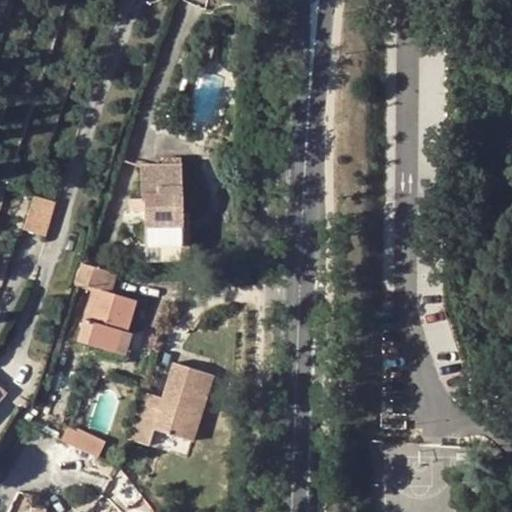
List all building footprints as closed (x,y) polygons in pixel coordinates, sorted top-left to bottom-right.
[(181,244),(181,212),(181,165),(142,165),(142,198),(145,198),(145,207),(146,246),(181,244)] [(32,195),(21,226),(43,233),(54,202),(32,195)] [(145,198),(142,198),(130,198),(130,207),(145,207),(145,198)] [(181,244),(181,260),(190,260),(189,212),(181,212),(181,244)] [(181,244),(146,246),(146,260),(181,260),(181,244)] [(93,286),(78,340),(113,350),(120,328),(126,330),(135,299),(110,291),(115,271),(80,262),(76,281),(93,286)] [(120,328),(113,350),(125,354),(132,332),(126,330),(120,328)] [(153,428),(192,440),(213,375),(174,362),(163,397),(159,410),(139,404),(129,438),(148,445),(150,436),(153,428)] [(159,410),(163,397),(143,391),(139,404),(159,410)] [(150,436),(189,449),(192,440),(153,428),(150,436)] [(64,432),(61,440),(97,456),(103,443),(78,431),(75,437),(64,432)]
